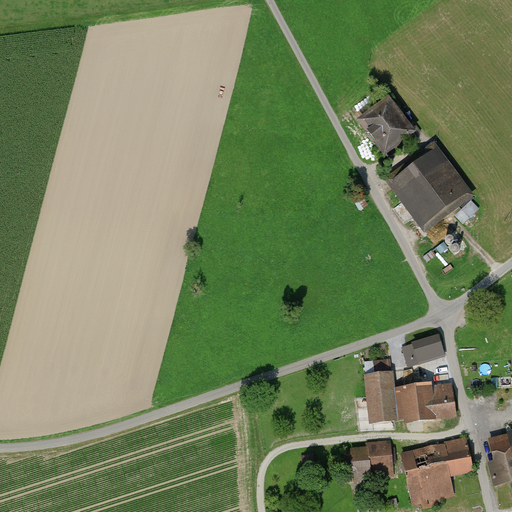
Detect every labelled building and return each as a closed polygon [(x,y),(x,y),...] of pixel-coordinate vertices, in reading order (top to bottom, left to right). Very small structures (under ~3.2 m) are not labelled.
[(390,159),(423,133),(396,99),(363,124),(390,159)] [(390,183),(429,234),(475,199),(436,148),(390,183)] [(475,203),(458,218),(465,226),(482,212),(475,203)] [(445,242),(446,244),(448,246),(451,246),(453,245),(454,242),(453,240),(451,238),(448,238),(446,239),(445,242)] [(452,249),(452,251),(453,254),(455,255),(457,255),(459,253),(460,251),(460,249),(458,247),(456,246),(453,247),(452,249)] [(443,338),(408,348),(414,370),(449,360),(443,338)] [(367,377),(373,427),(403,424),(403,426),(458,420),(454,388),(437,390),(436,386),(398,390),(397,374),(394,374),(392,361),(368,364),(369,377),(367,377)] [(511,376),(500,377),(500,391),(511,390),(511,376)] [(511,437),(491,443),(496,463),(491,464),(497,489),(511,485),(511,437)] [(404,455),(414,506),(424,504),(425,511),(446,507),(444,500),(458,497),(455,479),(477,474),(474,459),(469,439),(447,444),(448,446),(404,455)] [(392,441),(369,444),(370,449),(354,451),(356,463),(347,464),(349,486),(398,480),(392,441)] [(318,456),(303,458),(304,467),(319,465),(318,456)] [(398,500),(391,502),(393,511),(401,509),(398,500)]
